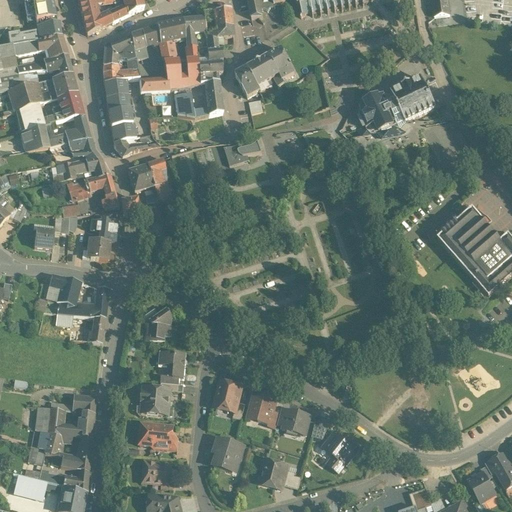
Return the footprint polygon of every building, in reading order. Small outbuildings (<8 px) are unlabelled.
[(51,0),(32,4),(34,18),(35,24),(36,24),(48,21),(47,21),(55,19),(55,18),(51,0)] [(101,0),(94,2),(94,1),(93,1),(95,9),(98,7),(116,3),(115,0),(101,0)] [(121,0),(122,2),(124,10),(127,19),(143,12),(141,0),(121,0)] [(268,0),(263,1),(248,4),(251,23),(253,22),(254,23),(261,23),(261,22),(259,14),(263,13),(262,11),(275,9),(272,0),(268,0)] [(284,0),(272,0),(275,9),(286,6),(284,0)] [(297,0),(298,3),(295,3),(295,5),(298,4),(300,9),(297,10),(297,11),(300,11),(302,19),(300,21),(301,22),(303,20),(312,18),(312,21),(314,21),(313,18),(320,16),(321,19),(322,19),(322,16),(327,15),(328,18),(329,17),(329,14),(334,13),(335,16),(336,16),(336,13),(341,11),(342,14),(343,14),(343,11),(348,10),(349,13),(350,12),(350,9),(355,8),(356,11),(357,11),(357,8),(362,6),(363,10),(364,9),(364,6),(369,5),(372,7),(373,5),(371,4),(375,3),(376,0),(297,0)] [(93,1),(78,4),(86,38),(87,38),(105,29),(101,19),(98,21),(95,9),(93,1)] [(447,2),(432,4),(434,20),(438,19),(449,18),(447,2)] [(32,4),(25,5),(24,6),(27,19),(34,18),(32,4)] [(124,10),(122,10),(116,13),(120,22),(127,19),(124,10)] [(116,13),(101,19),(105,29),(120,22),(116,13)] [(230,13),(214,15),(215,26),(215,33),(231,32),(230,13)] [(214,15),(202,17),(203,22),(204,27),(215,26),(214,15)] [(55,19),(47,21),(48,21),(36,24),(35,24),(36,30),(37,30),(37,34),(19,37),(19,35),(7,36),(10,49),(11,49),(35,45),(61,39),(59,25),(57,25),(55,19)] [(203,22),(183,23),(183,24),(184,37),(191,37),(205,36),(204,27),(203,22)] [(183,24),(156,30),(159,46),(159,48),(168,46),(171,45),(184,42),(184,37),(183,24)] [(156,31),(141,36),(144,51),(151,48),(151,49),(159,46),(156,30),(156,31)] [(231,32),(215,33),(216,36),(216,43),(220,43),(232,42),(231,32)] [(141,36),(130,39),(133,55),(140,52),(144,51),(141,36)] [(216,36),(205,37),(206,46),(216,46),(216,36)] [(191,37),(184,37),(184,42),(185,46),(192,45),(191,37)] [(130,39),(116,46),(116,53),(124,54),(125,58),(123,58),(124,64),(126,64),(126,66),(135,65),(134,59),(133,57),(133,55),(130,39)] [(61,40),(35,45),(38,55),(45,54),(46,56),(48,64),(64,60),(61,52),(64,49),(61,40)] [(35,45),(11,49),(13,58),(14,58),(18,59),(38,55),(35,45)] [(116,46),(104,50),(103,70),(117,70),(118,65),(118,64),(119,60),(117,60),(116,53),(116,46)] [(168,46),(159,48),(160,53),(161,53),(161,58),(162,63),(171,61),(170,54),(168,46)] [(216,46),(206,46),(207,56),(217,54),(217,46),(216,46)] [(10,49),(0,50),(0,61),(13,58),(11,49),(10,49)] [(195,52),(186,53),(187,66),(197,65),(196,57),(195,52)] [(217,54),(207,56),(196,57),(197,65),(199,90),(204,89),(218,86),(217,80),(220,80),(219,66),(222,65),(221,54),(217,54)] [(268,61),(256,68),(269,90),(274,87),(272,84),(274,83),(279,91),(284,89),(286,93),(299,85),(297,80),(284,87),(283,85),(295,78),(282,54),(280,54),(268,61)] [(138,58),(134,59),(135,65),(137,74),(138,82),(141,98),(154,97),(147,62),(146,56),(138,58)] [(161,58),(147,62),(154,97),(169,96),(164,69),(163,66),(162,63),(161,58)] [(48,64),(44,65),(46,75),(46,76),(60,72),(61,80),(72,77),(67,59),(64,60),(48,64)] [(44,65),(36,66),(37,75),(46,75),(44,65)] [(135,65),(126,66),(127,69),(128,75),(131,75),(137,74),(135,65)] [(172,67),(171,67),(164,69),(169,96),(199,91),(199,90),(197,65),(187,66),(172,67)] [(36,66),(17,70),(18,78),(25,77),(32,76),(37,75),(36,66)] [(248,103),(269,90),(256,68),(248,73),(237,80),(236,82),(248,103)] [(17,70),(2,73),(0,73),(0,95),(5,94),(8,93),(28,89),(25,77),(18,78),(17,70)] [(103,70),(103,77),(103,86),(126,84),(132,83),(131,75),(128,75),(122,75),(118,75),(117,70),(103,70)] [(61,80),(52,82),(54,92),(57,102),(77,96),(72,77),(61,80)] [(52,82),(35,87),(38,96),(39,96),(54,92),(52,82)] [(421,82),(410,87),(409,86),(402,90),(402,91),(392,96),(390,97),(391,97),(394,104),(401,120),(404,124),(405,127),(436,112),(421,82)] [(126,84),(103,86),(105,102),(127,99),(126,84)] [(218,86),(204,89),(207,115),(208,122),(222,118),(218,86)] [(28,89),(8,93),(15,116),(38,108),(42,107),(39,96),(38,96),(35,87),(28,89)] [(42,107),(57,102),(54,92),(39,96),(42,107)] [(59,109),(79,104),(77,96),(57,102),(59,109)] [(391,97),(384,101),(387,107),(394,104),(391,97)] [(207,115),(193,116),(190,98),(174,101),(176,122),(194,125),(208,122),(207,115)] [(127,99),(105,102),(107,117),(129,113),(127,99)] [(378,99),(363,106),(365,109),(368,115),(363,117),(360,119),(359,119),(360,121),(358,122),(363,132),(365,131),(365,132),(366,133),(370,131),(375,129),(377,134),(379,138),(393,131),(391,127),(379,103),(379,101),(378,99)] [(387,107),(384,101),(379,103),(391,127),(396,124),(387,107)] [(54,127),(56,127),(73,123),(84,120),(79,104),(59,109),(52,111),(55,120),(42,124),(43,131),(54,127)] [(260,104),(249,107),(251,119),(263,116),(260,104)] [(394,104),(387,107),(395,123),(401,120),(394,104)] [(38,108),(15,116),(20,137),(43,131),(42,124),(38,108)] [(129,113),(107,117),(110,132),(132,128),(129,113)] [(84,120),(73,123),(77,134),(64,137),(65,140),(67,148),(72,147),(90,143),(84,120)] [(397,128),(397,129),(399,133),(406,129),(405,127),(404,124),(397,128)] [(54,127),(43,131),(45,138),(53,135),(56,135),(54,127)] [(132,128),(110,132),(113,148),(124,146),(132,144),(136,142),(133,127),(132,128)] [(379,138),(375,140),(376,142),(383,156),(406,145),(399,133),(397,129),(393,131),(379,138)] [(43,131),(20,137),(25,159),(48,153),(47,144),(45,138),(43,131)] [(372,136),(370,131),(366,133),(371,144),(376,142),(375,140),(379,138),(377,134),(372,136)] [(199,147),(194,132),(186,135),(191,149),(199,147)] [(366,133),(365,132),(357,136),(363,148),(371,144),(366,133)] [(53,135),(45,138),(47,144),(55,142),(53,135)] [(55,142),(47,144),(48,153),(67,148),(65,140),(55,142)] [(90,143),(72,147),(74,156),(84,154),(85,156),(93,154),(90,143)] [(132,144),(124,146),(126,159),(136,156),(133,149),(132,144)] [(136,156),(126,159),(124,146),(113,148),(120,171),(145,163),(142,154),(136,156)] [(187,146),(156,155),(158,160),(188,151),(187,146)] [(156,151),(142,154),(145,163),(158,160),(156,155),(156,151)] [(93,154),(85,156),(85,159),(82,160),(79,161),(71,162),(71,161),(69,161),(71,169),(81,169),(83,168),(84,175),(98,172),(93,154)] [(245,156),(225,162),(225,163),(226,162),(232,183),(231,183),(251,178),(250,173),(264,170),(263,170),(259,155),(259,154),(246,161),(245,156)] [(84,175),(83,175),(85,185),(92,184),(95,193),(103,191),(98,172),(84,175)] [(168,172),(160,175),(162,185),(171,182),(168,172)] [(83,175),(60,180),(61,184),(60,185),(61,186),(62,185),(62,188),(64,195),(70,194),(73,194),(73,193),(71,186),(78,184),(79,187),(85,185),(83,175)] [(160,175),(144,180),(151,201),(151,202),(160,199),(156,187),(162,185),(160,175)] [(144,180),(125,186),(131,207),(151,201),(144,180)] [(50,190),(51,198),(64,195),(62,188),(50,190)] [(2,190),(0,191),(0,207),(9,202),(2,190)] [(95,193),(84,196),(87,207),(101,202),(103,211),(112,208),(107,190),(103,191),(95,193)] [(87,207),(84,196),(72,200),(71,196),(64,198),(70,217),(88,211),(87,207)] [(160,199),(151,202),(153,207),(155,212),(162,209),(160,199)] [(153,207),(139,212),(138,207),(132,209),(133,214),(134,214),(135,221),(157,218),(155,212),(153,207)] [(112,208),(103,211),(104,214),(98,216),(100,224),(107,223),(116,223),(112,208)] [(162,209),(155,212),(157,218),(165,218),(164,214),(162,209)] [(171,212),(164,214),(165,218),(173,217),(182,216),(180,209),(171,211),(171,212)] [(126,215),(118,216),(120,230),(128,229),(136,228),(135,221),(134,214),(133,214),(126,215)] [(13,228),(20,232),(24,224),(19,217),(13,228)] [(0,218),(0,224),(7,231),(10,227),(0,218)] [(61,229),(62,232),(67,232),(71,231),(74,231),(73,228),(76,228),(75,219),(60,221),(61,229)] [(170,223),(162,223),(162,231),(170,232),(170,223)] [(496,254),(483,239),(484,239),(474,227),(459,241),(458,240),(443,253),(444,254),(439,258),(491,317),(511,298),(511,255),(510,254),(508,255),(505,252),(499,252),(496,254)] [(53,229),(52,239),(52,246),(66,247),(66,242),(67,232),(62,232),(61,229),(53,229)] [(114,235),(100,233),(97,254),(108,255),(112,256),(114,235)] [(52,246),(52,239),(31,237),(30,243),(34,243),(52,246)] [(52,246),(34,243),(32,261),(50,263),(52,246)] [(97,254),(87,253),(85,272),(106,274),(108,255),(97,254)] [(61,292),(51,290),(45,314),(55,316),(61,292)] [(84,298),(61,292),(55,316),(45,314),(41,327),(55,328),(70,329),(72,320),(76,305),(79,305),(81,305),(83,303),(84,298)] [(9,300),(2,298),(0,307),(0,308),(0,313),(6,315),(9,300)] [(106,302),(95,301),(93,321),(92,331),(93,331),(103,332),(106,302)] [(86,321),(72,320),(70,329),(86,331),(86,321)] [(161,330),(152,336),(146,335),(145,348),(152,348),(151,354),(167,355),(167,350),(175,351),(176,341),(174,341),(174,335),(176,334),(169,324),(161,330)] [(157,324),(146,331),(146,335),(152,336),(161,330),(157,324)] [(70,329),(55,328),(54,338),(69,340),(70,329)] [(103,332),(93,331),(90,346),(87,345),(85,355),(89,355),(89,356),(99,357),(103,332)] [(87,345),(68,343),(67,354),(85,355),(87,345)] [(188,369),(161,367),(160,379),(170,380),(169,392),(181,393),(186,394),(188,369)] [(25,394),(11,391),(10,398),(24,401),(25,394)] [(180,399),(181,393),(169,392),(163,391),(162,398),(163,398),(180,399)] [(184,400),(180,399),(163,398),(163,404),(173,405),(173,406),(183,407),(184,400)] [(232,401),(223,399),(216,424),(227,426),(227,427),(230,428),(230,427),(236,429),(237,429),(240,419),(243,406),(231,403),(232,401)] [(163,404),(146,403),(145,421),(146,421),(148,423),(147,427),(170,429),(173,406),(173,405),(163,404)] [(353,405),(349,403),(345,415),(349,416),(353,405)] [(48,415),(48,421),(61,423),(82,425),(92,426),(94,411),(69,409),(69,417),(48,415)] [(268,413),(257,410),(251,433),(261,435),(260,438),(271,441),(272,441),(275,430),(278,417),(267,414),(268,413)] [(40,445),(45,445),(48,421),(27,419),(26,437),(40,445)] [(240,419),(237,429),(236,429),(234,434),(243,437),(247,421),(240,419)] [(45,445),(58,447),(60,438),(61,423),(48,421),(45,445)] [(91,434),(92,426),(82,425),(81,433),(91,434)] [(289,430),(283,428),(282,432),(279,442),(285,443),(289,430)] [(282,432),(275,430),(272,441),(271,441),(271,443),(278,445),(279,442),(282,432)] [(300,432),(289,430),(285,443),(284,447),(307,453),(312,434),(300,431),(300,432)] [(91,434),(81,433),(80,441),(79,450),(89,451),(91,434)] [(67,439),(60,438),(58,447),(60,447),(65,448),(67,439)] [(80,441),(67,439),(65,448),(79,450),(80,441)] [(172,442),(159,441),(157,442),(155,442),(155,440),(146,439),(145,448),(143,448),(142,460),(152,461),(152,460),(153,460),(157,458),(167,458),(180,460),(180,456),(177,451),(173,451),(171,449),(172,442)] [(328,446),(316,443),(313,454),(325,457),(328,446)] [(60,447),(58,447),(45,445),(40,445),(37,461),(43,462),(42,466),(53,468),(56,468),(57,466),(59,454),(60,447)] [(65,448),(60,447),(59,454),(64,455),(79,455),(89,456),(89,451),(79,450),(65,448)] [(358,469),(335,452),(324,467),(338,477),(332,485),(340,492),(358,469)] [(247,463),(220,454),(215,469),(219,470),(215,482),(234,488),(237,479),(241,480),(247,463)] [(79,455),(78,462),(76,462),(75,472),(60,469),(58,479),(77,483),(86,484),(89,456),(79,455)] [(42,466),(37,483),(40,483),(38,492),(45,494),(47,495),(49,485),(53,468),(42,466)] [(503,474),(493,480),(499,490),(498,490),(504,500),(503,501),(506,506),(508,506),(509,508),(511,506),(511,489),(511,487),(503,474)] [(175,479),(157,478),(147,477),(145,495),(164,497),(176,498),(177,487),(174,487),(175,479)] [(289,484),(268,478),(262,502),(283,507),(284,503),(288,488),(289,484)] [(493,480),(487,484),(488,485),(493,493),(498,490),(499,490),(493,480)] [(86,484),(77,483),(76,491),(75,501),(85,504),(86,484)] [(62,488),(49,485),(47,495),(61,498),(62,488)] [(488,485),(483,488),(484,491),(489,499),(494,496),(488,485)] [(43,501),(45,494),(38,492),(16,486),(11,504),(40,511),(43,501)] [(76,491),(62,488),(61,498),(75,501),(76,491)] [(297,491),(288,488),(284,503),(299,507),(303,495),(297,493),(297,491)] [(484,491),(470,500),(476,511),(496,511),(489,499),(484,491)] [(43,501),(59,506),(61,498),(47,495),(45,494),(43,501)] [(176,498),(164,497),(163,504),(176,505),(176,498)] [(58,511),(83,511),(85,504),(75,501),(61,498),(59,506),(58,511)]
